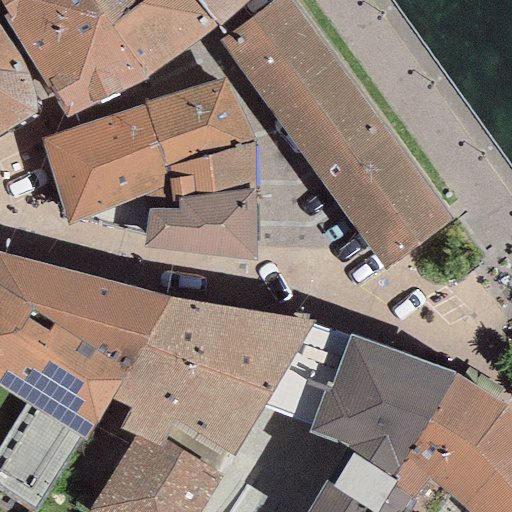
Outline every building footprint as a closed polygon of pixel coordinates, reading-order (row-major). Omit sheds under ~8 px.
[(135,68),(88,0),(8,0),(20,18),(70,98),(114,78),(135,68)] [(181,34),(219,7),(212,0),(88,0),(135,68),(181,34)] [(388,249),(438,212),(285,0),(281,0),(234,34),(245,49),(343,187),(364,216),(388,249)] [(0,111),(24,96),(18,63),(0,36),(0,111)] [(247,245),(246,139),(224,93),(219,82),(181,95),(121,115),(51,139),(64,187),(70,211),(81,209),(83,218),(150,234),(247,245)] [(135,412),(156,423),(168,400),(233,436),(257,397),(306,318),(161,295),(108,282),(7,258),(2,257),(0,259),(0,356),(4,351),(55,382),(86,400),(96,406),(109,385),(141,400),(135,412)] [(329,378),(312,422),(349,436),(330,470),(305,511),(415,511),(398,501),(427,458),(484,511),(511,511),(511,415),(501,401),(450,370),(352,336),(337,381),(329,378)] [(31,484),(86,400),(55,382),(1,465),(31,484)] [(112,511),(184,511),(210,472),(143,430),(99,503),(112,511)]
